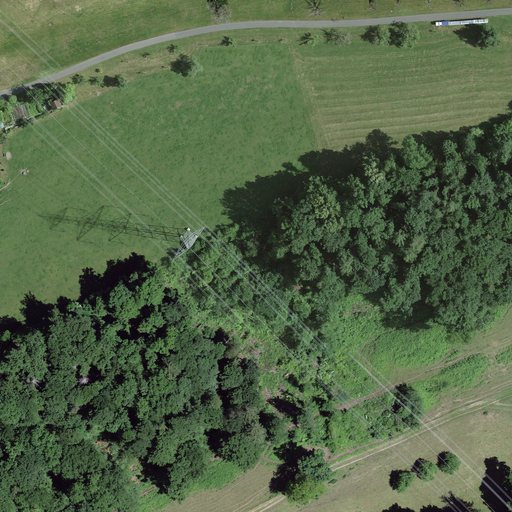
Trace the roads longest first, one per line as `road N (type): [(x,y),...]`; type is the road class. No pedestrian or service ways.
road 1 (track): [(0,94),(186,32),(511,11)]
road 2 (track): [(113,511),(230,448),(378,394)]
road 3 (track): [(259,511),(390,443),(511,396)]
